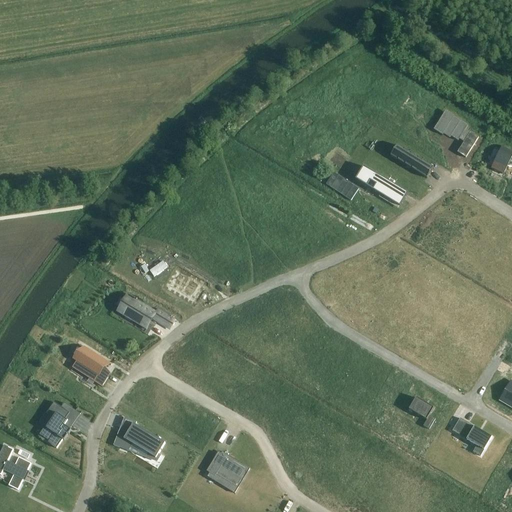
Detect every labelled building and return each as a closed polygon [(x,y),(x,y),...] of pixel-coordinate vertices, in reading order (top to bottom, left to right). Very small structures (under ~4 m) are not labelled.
[(443,114),(433,129),(442,135),(444,132),(457,141),(467,125),(453,116),(451,119),(443,114)] [(459,150),(468,156),(470,152),(479,138),(470,133),(459,150)] [(391,156),(391,157),(392,157),(396,160),(427,179),(434,168),(403,149),(398,147),(397,146),(397,147),(391,156)] [(511,151),(502,147),(491,169),(503,175),(511,158),(511,151)] [(363,167),(355,180),(366,187),(368,183),(374,186),(372,190),(400,207),(408,194),(363,167)] [(332,174),(325,186),(350,202),(358,190),(332,174)] [(163,263),(150,272),(154,277),(167,268),(163,263)] [(180,291),(177,296),(178,296),(191,304),(194,300),(195,298),(194,297),(191,295),(193,292),(196,294),(197,295),(200,296),(202,293),(204,289),(207,284),(189,274),(185,271),(183,273),(183,274),(180,280),(179,281),(177,283),(183,286),(184,287),(188,289),(186,292),(182,290),(181,289),(180,291)] [(130,298),(123,312),(137,320),(136,323),(135,323),(147,330),(153,320),(158,323),(163,315),(175,321),(159,311),(158,311),(157,311),(156,313),(137,301),(132,299),(130,297),(127,296),(128,297),(130,298)] [(85,348),(74,361),(76,362),(77,362),(87,369),(83,375),(102,388),(111,374),(106,369),(108,367),(109,367),(110,366),(111,365),(111,364),(104,360),(85,348)] [(505,392),(500,401),(511,407),(511,383),(510,382),(505,392)] [(412,406),(409,410),(427,421),(423,427),(429,430),(433,424),(435,420),(430,416),(433,411),(434,409),(416,398),(415,400),(412,406)] [(53,419),(47,429),(54,434),(49,442),(48,443),(57,449),(63,440),(64,441),(68,436),(67,436),(68,434),(69,435),(71,431),(70,430),(65,426),(68,422),(66,420),(67,418),(73,421),(78,414),(80,415),(81,415),(65,404),(62,408),(54,403),(47,415),(53,419)] [(460,419),(452,432),(477,447),(473,453),(481,457),(492,438),(460,419)] [(121,444),(119,449),(127,452),(129,449),(132,444),(156,458),(164,444),(133,424),(124,439),(121,444)] [(0,477),(2,478),(4,474),(14,479),(11,485),(10,488),(19,492),(20,489),(24,482),(21,480),(24,474),(27,475),(28,474),(31,467),(22,462),(19,470),(8,464),(14,452),(9,450),(5,448),(0,457),(0,477)] [(218,452),(207,471),(216,477),(217,475),(238,487),(243,478),(240,477),(245,468),(233,461),(230,465),(225,461),(227,457),(218,452)]
